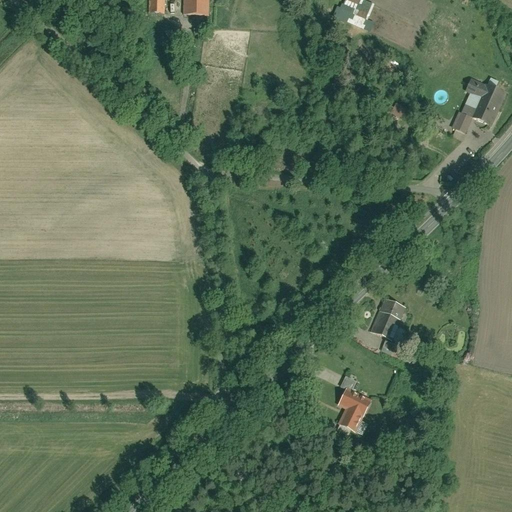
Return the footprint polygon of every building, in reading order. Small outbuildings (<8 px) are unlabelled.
[(148,0),(148,18),(169,18),(169,2),(190,2),(190,20),(212,20),(212,0),(148,0)] [(336,19),(374,31),(377,22),(371,20),(377,3),(368,0),(349,0),(347,6),(340,4),(336,19)] [(508,97),(478,84),(471,96),(480,102),(472,119),(463,114),(454,133),(478,141),(486,129),(493,132),(508,97)] [(376,338),(394,344),(404,311),(386,306),(376,338)] [(319,353),(307,371),(334,389),(346,370),(319,353)] [(334,425),(353,432),(362,406),(344,400),(334,425)]
